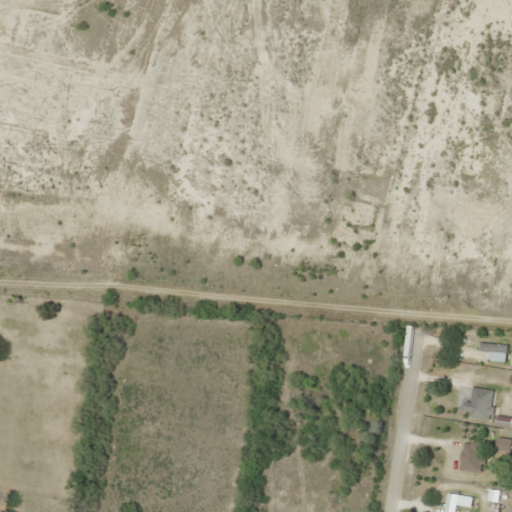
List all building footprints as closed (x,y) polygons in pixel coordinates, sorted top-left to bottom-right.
[(487,350),(487,360),(505,360),(505,344),(478,344),(478,350),(487,350)] [(467,417),(488,420),(492,390),(470,387),(467,417)] [(494,450),(508,452),(510,439),(495,437),(494,450)] [(480,472),(482,442),(461,441),(459,470),(480,472)] [(443,511),(454,511),(456,494),(445,493),(443,511)]
